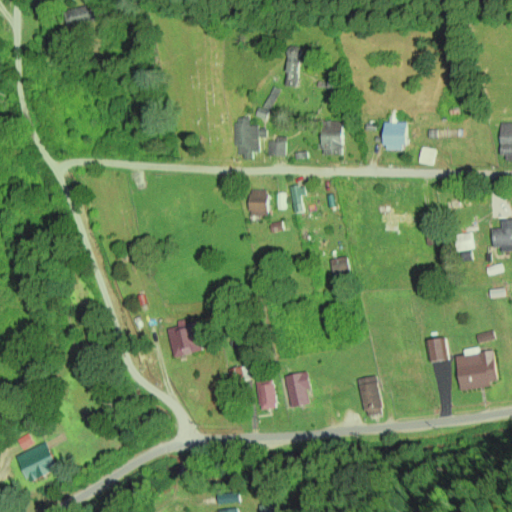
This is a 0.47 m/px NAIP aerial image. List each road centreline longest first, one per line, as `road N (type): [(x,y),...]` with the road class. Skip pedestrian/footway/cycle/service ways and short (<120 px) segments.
road 1 (residential): [(192,442),(174,403),(132,371),(84,236),(25,113),(15,68),(16,0)]
road 2 (residential): [(511,175),(90,161),(51,167)]
road 3 (residential): [(192,442),(291,439),(511,412)]
road 4 (residential): [(52,511),(154,452),(192,442)]
